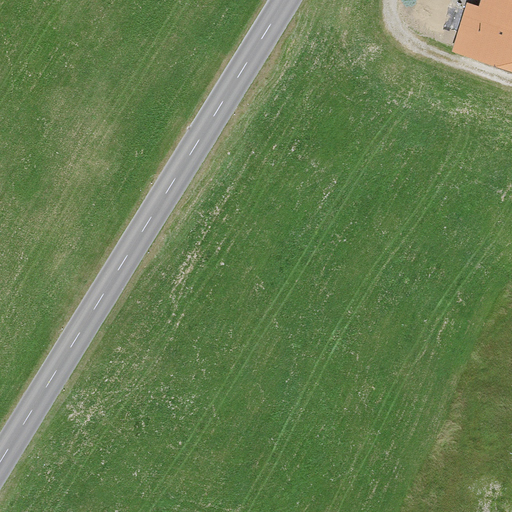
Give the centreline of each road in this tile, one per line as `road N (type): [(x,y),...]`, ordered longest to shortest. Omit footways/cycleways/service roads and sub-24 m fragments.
road 1 (secondary): [(283,0),(0,460)]
road 2 (track): [(511,79),(409,40),(391,17),(391,0)]
